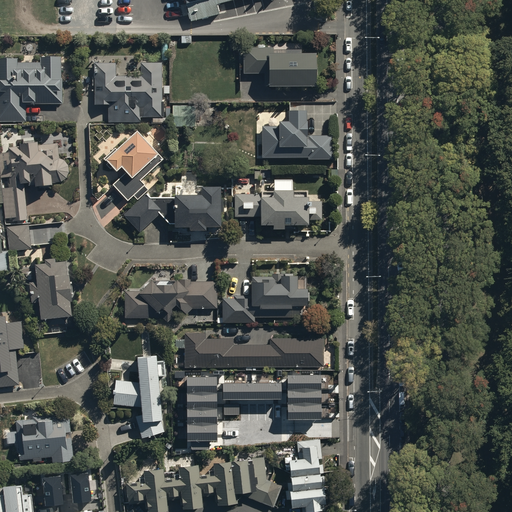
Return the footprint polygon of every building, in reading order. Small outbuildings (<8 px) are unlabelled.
[(186,0),(191,21),(219,14),(217,4),(233,0),(186,0)] [(274,48),(244,48),(244,73),(269,73),(270,86),(317,86),(317,53),(274,53),(274,48)] [(0,58),(0,121),(26,121),(26,104),(63,104),(62,81),(62,79),(61,79),(61,57),(41,57),(41,62),(18,62),(18,58),(0,58)] [(162,117),(162,63),(141,63),(141,76),(116,76),(116,63),(95,63),(95,90),(95,105),(109,105),(109,122),(141,122),(141,117),(162,117)] [(195,105),(172,106),(172,127),(195,127),(195,105)] [(262,126),(263,158),(308,157),(308,159),(333,159),(333,135),(308,135),(308,139),(307,139),(307,137),(308,137),(307,110),(289,110),(289,121),(279,121),(279,126),(262,126)] [(145,139),(138,131),(106,159),(117,171),(122,166),(127,172),(113,184),(114,185),(128,200),(134,195),(138,199),(149,189),(140,180),(163,158),(145,139)] [(52,182),(61,181),(66,178),(69,172),(69,166),(64,160),(60,158),(58,143),(38,145),(38,142),(19,144),(19,146),(9,147),(9,152),(0,152),(0,163),(1,178),(10,177),(11,188),(3,188),(4,202),(5,218),(14,217),(14,221),(28,220),(24,183),(31,182),(31,181),(36,180),(36,186),(53,185),(52,182)] [(261,216),(261,225),(273,225),(273,229),(294,229),(294,224),(309,224),(309,220),(322,220),(322,201),(309,201),(309,196),(294,196),(294,190),(292,190),(292,180),(275,180),(275,190),(273,190),(273,197),(261,197),(261,216)] [(175,223),(175,227),(190,227),(190,230),(206,230),(206,227),(221,227),(221,187),(201,187),(201,195),(175,195),(175,197),(175,223)] [(123,215),(140,232),(160,213),(162,211),(150,197),(146,193),(123,215)] [(235,217),(239,217),(261,216),(261,197),(261,194),(235,194),(235,217)] [(175,197),(150,197),(162,211),(160,213),(170,223),(175,223),(175,197)] [(10,250),(31,248),(29,225),(7,227),(10,250)] [(46,263),(36,264),(37,281),(30,282),(32,303),(40,302),(41,319),(47,318),(48,325),(68,323),(67,316),(72,315),(71,301),(72,300),(70,275),(68,275),(66,261),(56,262),(55,258),(45,259),(46,263)] [(223,322),(255,322),(255,317),(303,316),(303,305),(308,305),(308,288),(298,288),(298,275),(293,275),(293,273),(272,274),(272,277),(253,277),(252,277),(252,295),(234,295),(234,298),(223,298),(223,322)] [(125,290),(125,318),(163,318),(168,321),(181,309),(186,314),(192,308),(218,308),(217,281),(194,281),(191,283),(191,279),(180,279),(180,282),(177,279),(173,284),(156,284),(152,280),(142,290),(125,290)] [(6,316),(0,316),(0,385),(18,383),(15,349),(23,349),(20,320),(6,321),(6,316)] [(185,333),(185,367),(324,366),(324,338),(270,338),(270,344),(234,344),(234,338),(206,339),(206,333),(185,333)] [(138,406),(139,418),(134,420),(139,438),(161,430),(158,420),(159,419),(154,356),(135,357),(137,381),(112,380),(111,404),(138,406)] [(322,376),(288,376),(288,419),(322,419),(322,376)] [(217,377),(187,378),(187,442),(217,441),(217,377)] [(223,384),(223,400),(281,399),(281,383),(223,384)] [(70,461),(68,414),(33,416),(33,418),(14,419),(14,431),(7,431),(7,443),(15,443),(16,460),(39,459),(39,456),(50,456),(50,462),(70,461)] [(11,454),(0,454),(0,465),(12,465),(11,454)] [(263,455),(247,456),(244,460),(212,463),(213,474),(199,475),(198,465),(176,467),(177,478),(163,479),(162,468),(140,470),(141,481),(123,483),(125,503),(142,502),(143,511),(146,511),(164,511),(163,499),(179,497),(180,509),(202,507),(201,495),(215,493),(217,506),(238,504),(237,495),(250,492),(248,498),(268,505),(278,483),(264,478),(263,455)] [(314,457),(286,459),(288,491),(285,491),(286,507),(301,506),(302,511),(317,509),(317,503),(322,503),(319,474),(316,474),(314,457)] [(88,473),(70,475),(73,503),(92,501),(88,473)] [(60,476),(42,478),(46,507),(64,504),(60,476)] [(0,511),(29,511),(28,492),(22,492),(21,484),(1,486),(1,493),(0,493),(0,511)]
